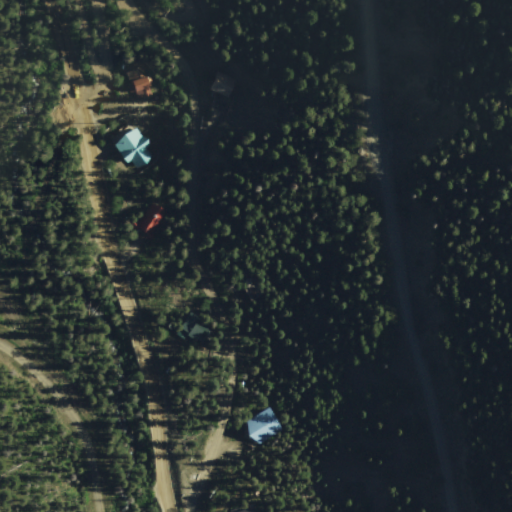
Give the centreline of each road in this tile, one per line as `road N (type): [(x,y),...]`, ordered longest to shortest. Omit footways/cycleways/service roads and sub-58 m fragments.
road 1 (residential): [(81,102),(107,79),(97,0),(176,56),(194,107),(188,255),(215,304),(230,377),(192,511)]
road 2 (tertiary): [(46,0),(81,102),(113,257),(149,375),(172,511)]
road 3 (residential): [(363,0),(376,152),(454,511)]
road 4 (track): [(97,511),(56,379),(0,344)]
